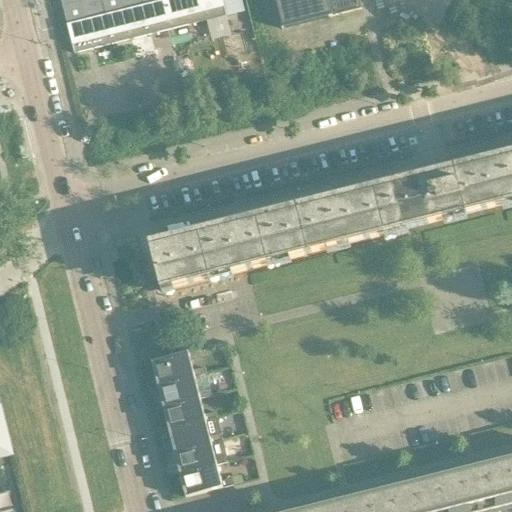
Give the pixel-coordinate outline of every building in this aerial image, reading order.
[(222,0),(60,0),(74,55),(227,16),(222,0)] [(274,0),(282,30),(361,10),(358,0),(274,0)] [(161,290),(511,202),(511,153),(449,169),(448,167),(443,168),(443,167),(441,167),(442,169),(430,172),(431,174),(237,223),(238,227),(163,246),(161,241),(150,244),(151,249),(161,290)] [(193,372),(189,354),(152,363),(157,387),(195,378),(206,375),(204,369),(193,372)] [(199,394),(195,378),(157,387),(163,409),(200,400),(211,397),(210,391),(199,394)] [(204,416),(200,400),(163,409),(169,431),(206,422),(217,419),(215,413),(204,416)] [(0,456),(10,454),(0,412),(0,456)] [(210,438),(206,422),(169,431),(174,454),(211,444),(223,441),(221,435),(210,438)] [(215,460),(211,444),(174,454),(180,476),(217,466),(228,463),(226,457),(215,460)] [(511,505),(511,473),(508,459),(485,465),(496,509),(511,505)] [(485,511),(496,509),(485,465),(462,471),(471,511),(485,511)] [(221,482),(217,466),(180,476),(185,498),(234,486),(232,479),(221,482)] [(471,511),(462,471),(438,477),(446,511),(471,511)] [(446,511),(438,477),(415,483),(421,511),(446,511)] [(396,511),(421,511),(415,483),(391,489),(396,511)] [(372,511),(396,511),(391,489),(368,495),(372,511)] [(372,511),(368,495),(344,500),(347,511),(372,511)] [(322,511),(347,511),(344,500),(321,506),(322,511)]
